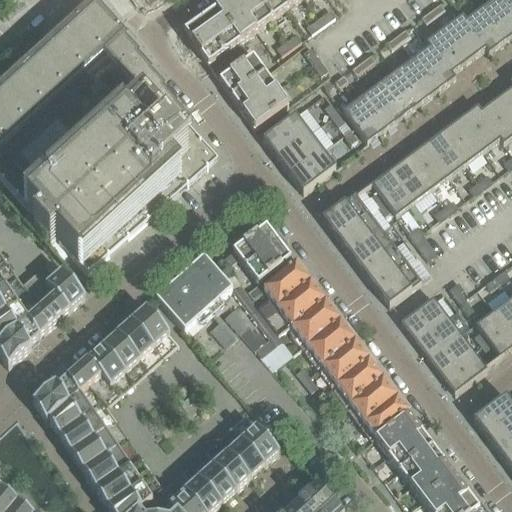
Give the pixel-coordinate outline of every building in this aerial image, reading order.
[(271,27),(252,0),(237,0),(237,1),(232,4),(227,8),(217,15),(241,49),(242,48),(256,38),(271,27)] [(303,4),(299,0),(252,0),(271,27),(286,16),(287,16),(303,4)] [(453,10),(460,5),(457,0),(453,0),(448,4),(453,10)] [(511,0),(502,0),(500,1),(511,16),(511,0)] [(511,42),(511,16),(500,1),(483,14),(507,46),(511,42)] [(445,16),(453,10),(448,4),(440,10),(445,16)] [(507,46),(483,14),(465,27),(486,54),(489,59),(507,46)] [(217,66),(241,49),(217,15),(215,16),(204,24),(196,30),(190,34),(193,38),(187,42),(219,88),(229,81),(217,66)] [(323,32),(334,23),(329,17),(318,25),(323,32)] [(216,167),(186,133),(189,131),(175,115),(176,114),(162,99),(164,97),(150,82),(151,80),(137,65),(138,64),(124,48),(126,47),(114,35),(116,34),(102,19),(63,54),(58,49),(0,101),(0,183),(39,227),(33,232),(49,250),(50,251),(56,245),(88,280),(216,167)] [(486,54),(465,27),(462,22),(445,35),(469,67),(486,54)] [(418,36),(426,30),(421,24),(413,30),(418,36)] [(311,40),(323,32),(318,25),(306,34),(311,40)] [(410,42),(418,36),(413,30),(405,36),(410,42)] [(445,35),(427,48),(431,53),(451,80),(469,67),(445,35)] [(291,55),(301,47),(296,41),(286,48),(291,55)] [(281,62),(291,55),(286,48),(276,56),(281,62)] [(383,62),(391,56),(386,50),(378,56),(383,62)] [(327,77),(310,53),(303,59),(320,83),(327,78),(327,77)] [(451,80),(431,53),(414,66),(437,98),(455,85),(451,80)] [(383,62),(378,56),(370,61),(375,68),(383,62)] [(287,113),(265,81),(253,64),(229,81),(219,88),(220,90),(232,105),(235,109),(240,116),(245,123),(254,136),(255,136),(255,137),(287,113)] [(437,98),(414,66),(396,79),(420,111),(437,98)] [(348,88),(356,82),(351,75),(344,81),(343,82),(348,88)] [(420,111),(396,79),(379,91),(403,123),(420,111)] [(348,88),(343,82),(334,88),(339,95),(348,88)] [(511,89),(511,88),(510,89),(511,92),(511,95),(497,106),(511,126),(511,89)] [(403,123),(379,91),(362,104),(385,136),(403,123)] [(385,136),(362,104),(344,117),(368,149),(385,136)] [(511,126),(497,106),(481,118),(477,113),(476,114),(503,151),(511,145),(511,126)] [(330,110),(324,115),(331,124),(338,119),(330,110)] [(476,114),(459,127),(482,159),(499,148),(502,152),(503,151),(476,114)] [(345,129),(338,119),(331,124),(338,134),(345,129)] [(309,142),(294,123),(262,147),(277,166),(309,142)] [(459,127),(441,140),(465,172),(482,159),(459,127)] [(357,146),(350,136),(344,141),(351,151),(355,147),(357,146)] [(441,140),(424,153),(448,185),(465,172),(441,140)] [(290,183),(322,159),(309,142),(277,166),(290,183)] [(424,153),(406,165),(430,198),(448,185),(424,153)] [(335,176),(322,159),(290,183),(303,200),(335,176)] [(507,176),(511,172),(511,162),(502,169),(507,176)] [(406,165),(389,178),(413,211),(430,198),(406,165)] [(389,178),(371,192),(376,199),(383,209),(390,218),(395,224),(413,211),(389,178)] [(482,194),(492,187),(487,181),(477,188),(482,194)] [(473,202),(482,194),(477,188),(468,195),(473,202)] [(377,213),(383,209),(376,199),(370,204),(377,213)] [(368,220),(354,202),(322,226),(336,244),(368,220)] [(447,220),(457,213),(452,207),(443,214),(447,220)] [(384,223),(390,218),(383,209),(377,213),(384,223)] [(438,227),(447,220),(443,214),(433,221),(438,227)] [(381,237),(368,220),(336,244),(349,262),(381,237)] [(412,247),(422,240),(417,233),(407,240),(412,247)] [(291,266),(278,250),(270,239),(266,242),(262,236),(222,267),(227,273),(227,274),(238,266),(258,291),(291,266)] [(394,254),(381,237),(349,262),(362,279),(394,254)] [(426,246),(422,240),(412,247),(413,248),(417,253),(426,246)] [(421,259),(431,252),(426,246),(417,253),(421,259)] [(426,266),(436,259),(431,252),(421,259),(426,266)] [(407,272),(394,254),(362,279),(375,296),(407,272)] [(184,339),(235,294),(240,290),(227,274),(227,273),(218,281),(204,264),(156,306),(168,321),(184,339)] [(291,333),(324,308),(296,270),(263,297),(271,307),(268,309),(267,308),(258,315),(278,343),(291,333)] [(421,290),(407,272),(375,296),(389,314),(421,290)] [(499,290),(509,282),(504,276),(494,283),(499,290)] [(61,278),(45,292),(53,300),(55,302),(56,301),(70,317),(85,304),(73,290),(62,277),(61,278)] [(489,297),(499,290),(494,283),(485,290),(489,297)] [(460,298),(463,295),(458,289),(448,296),(453,302),(460,298)] [(7,294),(0,298),(0,324),(7,320),(20,312),(7,294)] [(467,307),(460,298),(453,302),(460,312),(467,307)] [(48,308),(29,325),(41,343),(44,340),(70,317),(56,301),(55,302),(48,308)] [(447,324),(433,306),(401,330),(414,348),(447,324)] [(511,307),(511,306),(494,319),(511,343),(511,307)] [(474,317),(467,307),(460,312),(467,321),(474,317)] [(305,353),(338,326),(324,308),(291,333),(305,353)] [(7,320),(0,324),(0,350),(17,335),(29,325),(20,312),(7,320)] [(162,333),(146,315),(131,327),(147,345),(162,333)] [(293,362),(278,343),(258,315),(257,316),(258,317),(250,322),(268,346),(268,348),(255,358),(273,379),(293,362)] [(249,333),(245,328),(239,321),(234,316),(228,321),(224,325),(239,342),(249,333)] [(511,343),(494,319),(475,332),(480,338),(487,348),(494,357),(499,365),(511,355),(511,343)] [(447,324),(414,348),(427,366),(460,341),(447,324)] [(0,363),(8,375),(31,355),(30,353),(30,352),(38,345),(39,345),(41,343),(29,325),(17,335),(0,350),(0,363)] [(321,375),(355,348),(338,326),(305,353),(321,375)] [(147,345),(131,327),(117,340),(133,358),(147,345)] [(235,345),(220,328),(210,338),(225,354),(235,345)] [(487,348),(480,338),(473,343),(480,353),(487,348)] [(133,358),(117,340),(102,353),(118,371),(133,358)] [(460,341),(427,366),(440,383),(473,359),(460,341)] [(336,394),(369,367),(355,348),(321,375),(336,394)] [(494,357),(487,348),(480,353),(487,362),(494,357)] [(118,371),(102,353),(88,365),(104,384),(118,371)] [(473,359),(440,383),(454,401),(486,377),(473,359)] [(80,401),(101,382),(103,384),(104,384),(88,365),(66,385),(80,401)] [(350,413),(384,386),(369,367),(336,394),(350,413)] [(309,384),(302,375),(296,380),(302,389),(309,384)] [(317,394),(309,384),(302,389),(310,399),(317,394)] [(80,401),(66,385),(57,393),(56,391),(33,411),(46,430),(70,409),(70,410),(80,401)] [(365,432),(399,406),(384,386),(350,413),(365,432)] [(486,444),(511,424),(511,411),(505,402),(473,427),(486,444)] [(375,446),(407,421),(409,419),(399,406),(365,432),(375,446)] [(84,430),(70,410),(70,409),(46,430),(46,431),(48,429),(60,446),(84,430)] [(338,422),(331,413),(324,418),(332,428),(338,422)] [(435,458),(428,449),(429,449),(418,435),(407,421),(375,446),(376,447),(375,447),(422,509),(455,484),(435,458)] [(353,442),(338,422),(332,428),(346,447),(353,442)] [(499,461),(511,451),(511,424),(486,444),(499,461)] [(96,448),(84,430),(60,446),(72,464),(96,448)] [(280,458),(263,440),(249,453),(265,471),(280,458)] [(108,465),(96,448),(72,464),(84,482),(108,465)] [(511,477),(511,451),(499,461),(511,477)] [(265,471),(249,453),(235,466),(251,484),(265,471)] [(120,483),(108,465),(84,482),(96,500),(120,483)] [(251,484),(235,466),(221,479),(237,497),(251,484)] [(237,497),(221,479),(206,492),(223,510),(237,497)] [(116,511),(133,501),(120,483),(96,500),(104,511),(116,511)] [(476,511),(455,484),(422,509),(424,511),(476,511)] [(337,511),(317,490),(303,503),(310,511),(337,511)] [(220,511),(223,510),(206,492),(192,505),(198,511),(220,511)] [(0,511),(15,511),(17,510),(1,496),(0,496),(0,511)] [(140,511),(133,501),(116,511),(140,511)] [(310,511),(303,503),(292,511),(310,511)]
